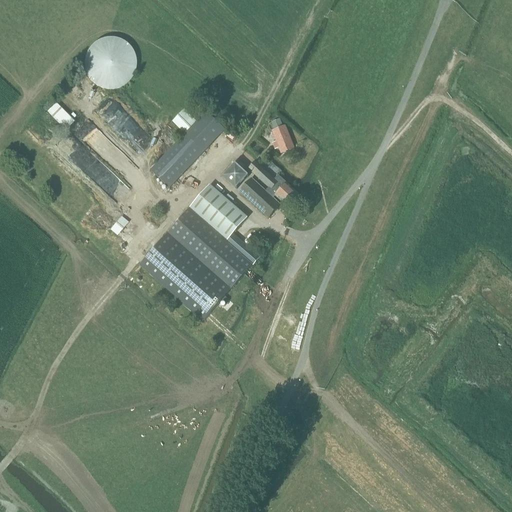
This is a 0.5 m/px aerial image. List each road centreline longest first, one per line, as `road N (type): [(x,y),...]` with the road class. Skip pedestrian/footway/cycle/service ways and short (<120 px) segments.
road 1 (track): [(30,426),(142,424),(234,383),(310,241)]
road 2 (track): [(207,176),(63,354),(30,426),(0,425)]
road 3 (unclassified): [(374,167),(445,0)]
road 4 (track): [(386,511),(303,356)]
road 5 (track): [(511,153),(437,97),(382,151)]
